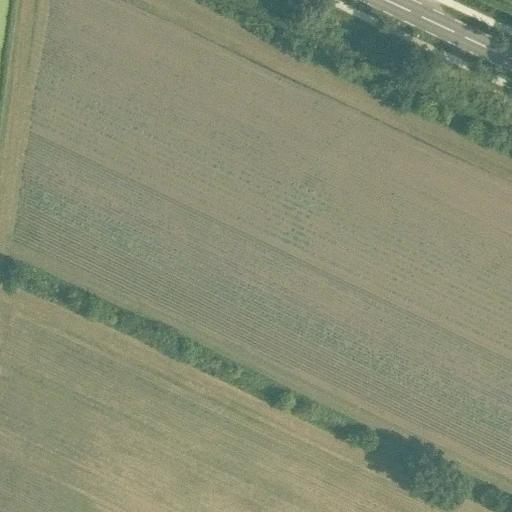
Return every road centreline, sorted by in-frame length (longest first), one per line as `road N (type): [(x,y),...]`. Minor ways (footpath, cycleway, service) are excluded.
road 1 (track): [(0,149),(21,0)]
road 2 (primary): [(511,60),(384,0)]
